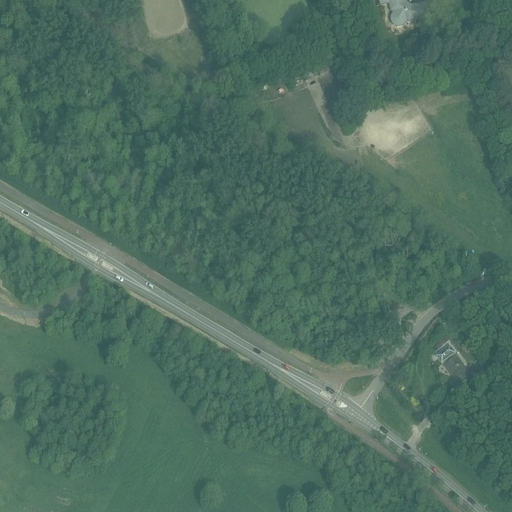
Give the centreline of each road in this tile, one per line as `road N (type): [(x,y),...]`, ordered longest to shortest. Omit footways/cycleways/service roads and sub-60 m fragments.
road 1 (unclassified): [(357,416),(436,301),(511,268)]
road 2 (secondary): [(305,382),(135,282)]
road 3 (secondary): [(475,511),(357,416)]
